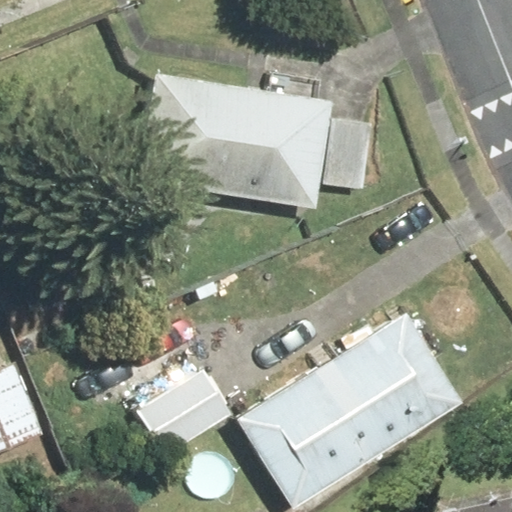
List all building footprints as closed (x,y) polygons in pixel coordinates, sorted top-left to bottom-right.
[(143,73),(127,178),(301,204),(317,99),(143,73)] [(358,121),(315,117),(307,187),(350,192),(358,121)] [(283,505),(448,400),(387,306),(222,410),(283,505)] [(1,358),(0,358),(0,443),(29,433),(1,358)] [(215,413),(218,411),(188,364),(117,408),(147,455),(215,413)]
